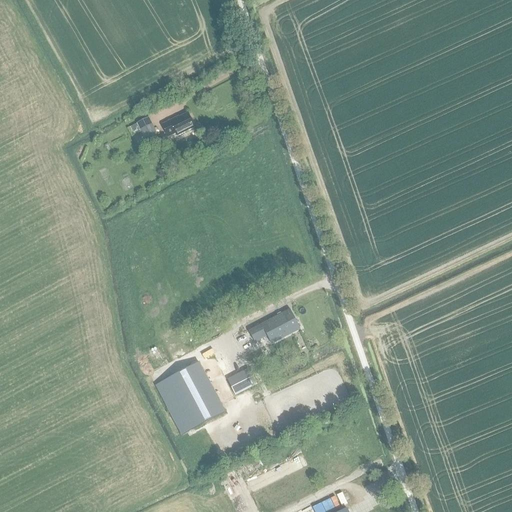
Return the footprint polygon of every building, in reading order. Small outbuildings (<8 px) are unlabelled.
[(194,127),(187,113),(170,122),(169,121),(162,125),(168,137),(176,133),(176,136),(194,127)] [(149,118),(136,124),(145,142),(157,136),(149,118)] [(277,316),(248,331),(254,343),(267,337),(274,333),(277,339),(276,339),(276,340),(299,328),(290,309),(281,314),(280,313),(277,315),(277,316)] [(198,363),(155,386),(181,436),(224,413),(198,363)] [(250,369),(229,380),(238,395),(258,384),(250,369)] [(328,511),(334,511),(346,507),(340,495),(324,502),(328,511)]
